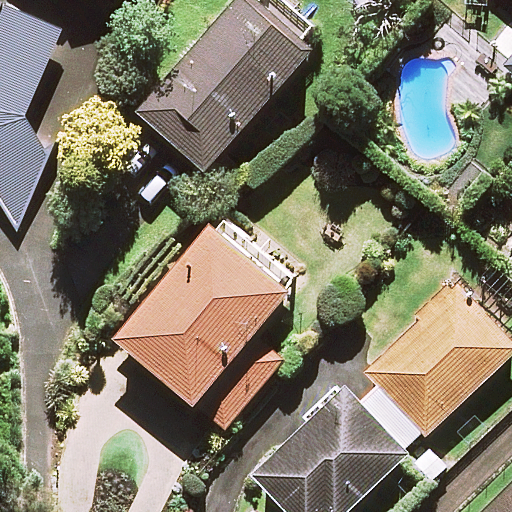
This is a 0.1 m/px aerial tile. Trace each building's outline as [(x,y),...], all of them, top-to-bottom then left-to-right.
[(203,168),(310,48),(299,38),(312,24),(286,0),(234,0),(137,108),(203,168)] [(0,8),(0,7),(0,204),(18,234),(49,156),(26,117),(61,33),(0,8)] [(288,288),(210,222),(115,336),(224,428),(284,356),(253,330),(288,288)] [(511,233),(501,247),(511,256),(511,233)] [(347,511),(511,350),(511,342),(454,284),(347,389),(343,385),(252,474),(289,511),(323,511),(326,510),(327,511),(347,511)] [(511,511),(511,475),(474,511),(511,511)]
